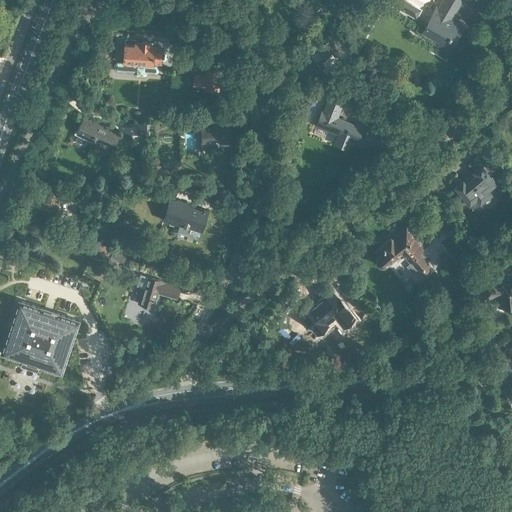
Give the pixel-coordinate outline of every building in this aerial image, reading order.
[(416,18),(421,9),(405,0),(390,0),(389,3),(416,18)] [(434,10),(427,23),(421,20),(415,30),(438,44),(434,51),(444,57),(462,26),(449,19),(459,0),(443,0),(436,12),(434,10)] [(333,35),(317,49),(325,59),(332,53),(335,58),(345,49),(333,35)] [(125,53),(124,58),(124,63),(117,62),(114,64),(114,69),(116,71),(134,72),(133,74),(136,76),(144,77),(147,75),(147,73),(156,74),(159,71),(159,67),(157,65),(157,64),(161,64),(161,59),(164,59),(167,58),(167,52),(165,50),(162,49),(162,46),(153,46),(153,44),(149,44),(146,41),(143,41),(140,43),(136,43),(135,45),(125,44),(125,45),(123,47),(123,50),(125,53)] [(204,91),(219,91),(221,69),(205,68),(205,74),(193,73),(192,87),(204,87),(204,91)] [(337,85),(335,90),(347,95),(349,90),(337,85)] [(321,111),(318,118),(315,124),(338,133),(334,142),(347,147),(351,138),(357,140),(362,127),(336,117),(342,102),(329,96),(323,111),(321,111)] [(195,123),(194,111),(181,112),(182,124),(195,123)] [(102,125),(83,116),(76,132),(92,139),(92,141),(112,150),(120,132),(102,123),(102,125)] [(213,124),(213,121),(200,122),(201,140),(222,139),(223,144),(232,144),(231,122),(213,124)] [(138,123),(139,135),(154,135),(154,123),(138,123)] [(455,185),(455,186),(454,187),(473,210),(481,203),(483,204),(486,204),(488,203),(490,202),(491,200),(492,197),(491,195),(499,188),(488,175),(490,173),(491,174),(500,167),(492,158),(483,165),(484,166),(483,168),(481,165),(480,166),(479,165),(478,165),(477,164),(476,164),(476,165),(475,165),(474,165),(473,166),(473,167),(473,168),(473,169),(473,170),(473,171),(473,172),(475,174),(464,183),(462,180),(461,181),(461,180),(460,180),(459,179),(458,179),(457,179),(456,180),(455,181),(454,182),(454,183),(454,184),(454,185),(455,185)] [(178,184),(164,180),(160,191),(171,195),(163,218),(201,230),(208,209),(174,198),(178,184)] [(60,198),(39,189),(33,203),(34,203),(32,208),(51,216),(53,212),(54,212),(60,198)] [(390,238),(390,237),(380,245),(380,246),(374,251),(378,255),(377,256),(376,257),(376,259),(376,260),(376,261),(377,263),(378,264),(380,265),(381,265),(383,265),(385,264),(394,256),(397,259),(403,254),(408,260),(418,272),(419,273),(420,274),(421,274),(422,274),(423,274),(424,274),(425,274),(426,274),(427,273),(428,272),(428,271),(429,270),(429,269),(429,267),(428,266),(428,265),(418,252),(427,245),(420,237),(408,223),(390,238)] [(96,236),(88,232),(86,237),(83,236),(80,244),(78,249),(89,254),(91,250),(101,253),(110,257),(124,262),(127,253),(105,245),(95,241),(96,236)] [(0,244),(0,255),(13,261),(17,251),(0,244)] [(487,249),(480,250),(482,262),(490,260),(487,249)] [(165,281),(147,276),(140,274),(136,285),(143,287),(138,302),(153,307),(157,292),(176,298),(179,287),(165,282),(165,281)] [(511,283),(507,284),(507,283),(483,285),(484,297),(497,296),(498,307),(511,305),(511,283)] [(316,311),(311,304),(300,313),(312,327),(315,325),(319,331),(345,310),(331,293),(322,300),(325,304),(316,311)] [(18,300),(0,353),(23,360),(21,366),(37,371),(39,366),(61,373),(79,320),(58,312),(58,311),(40,305),(40,306),(18,300)]
